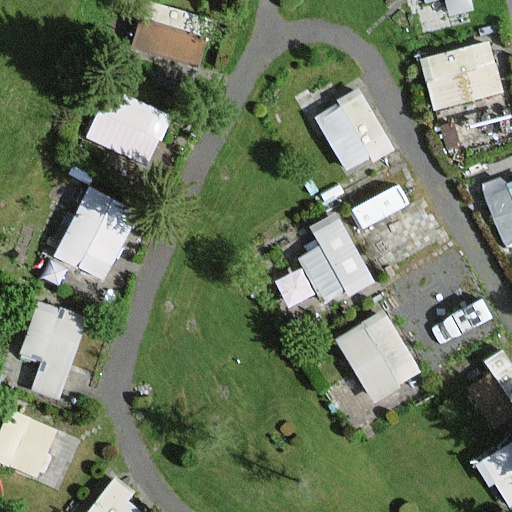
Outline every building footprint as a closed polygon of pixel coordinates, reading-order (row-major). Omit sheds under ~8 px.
[(477,0),(428,0),(433,15),(478,1),(477,0)] [(131,40),(201,63),(212,31),(141,8),(131,40)] [(422,47),(433,100),(465,94),(473,140),(511,132),(511,104),(498,32),(422,47)] [(107,81),(88,133),(153,156),(171,103),(107,81)] [(316,101),(342,164),(391,144),(366,81),(316,101)] [(54,249),(106,272),(138,202),(85,178),(54,249)] [(299,221),(327,294),(370,278),(342,205),(299,221)] [(42,349),(33,381),(61,389),(84,304),(36,292),(22,343),(42,349)] [(369,395),(421,366),(385,302),(334,330),(369,395)] [(0,451),(47,470),(65,423),(9,401),(0,424),(0,451)] [(110,472),(80,511),(145,511),(152,502),(110,472)]
